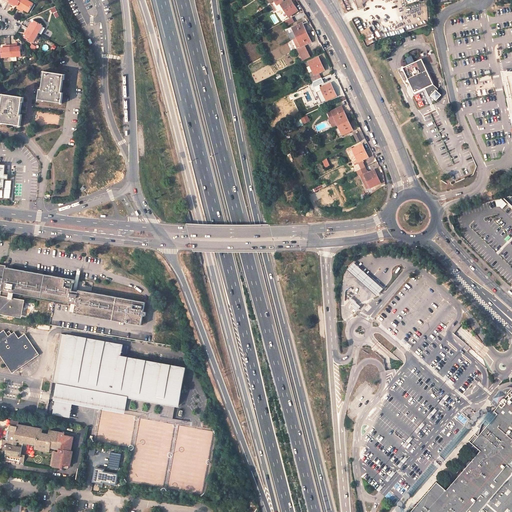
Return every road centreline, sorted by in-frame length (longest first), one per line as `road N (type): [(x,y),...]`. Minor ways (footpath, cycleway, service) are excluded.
road 1 (trunk): [(142,0),(276,511)]
road 2 (trunk): [(329,511),(264,253),(214,0)]
road 3 (trunk): [(166,244),(266,511)]
road 4 (motorway): [(162,0),(230,269)]
road 5 (motorway): [(250,262),(182,0)]
road 6 (trunk): [(343,511),(325,243)]
road 7 (trunk): [(314,511),(250,262)]
road 8 (trunk): [(230,269),(288,511)]
road 9 (primary): [(307,0),(383,147),(399,196)]
road 10 (primary): [(419,193),(326,0)]
road 11 (residential): [(478,186),(483,170),(452,94),(438,30),(445,12),(470,2)]
road 12 (primary): [(125,0),(133,183)]
road 13 (tertiary): [(0,225),(166,244)]
road 14 (unknown): [(188,438),(30,407)]
road 15 (primary): [(166,244),(325,243)]
road 16 (primary): [(311,229),(156,229)]
